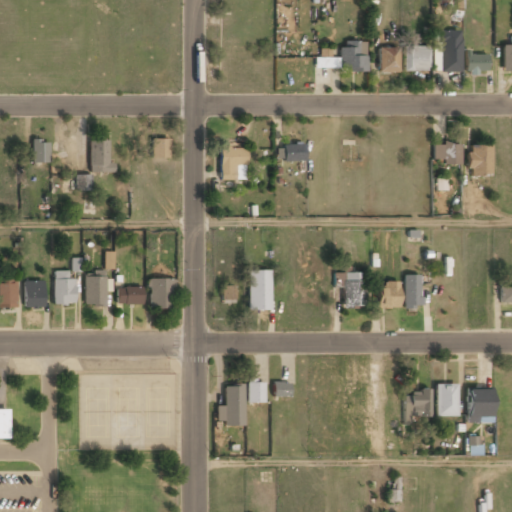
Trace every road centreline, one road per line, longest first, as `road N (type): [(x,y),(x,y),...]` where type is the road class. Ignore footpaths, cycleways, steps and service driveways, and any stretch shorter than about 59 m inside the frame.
road 1 (residential): [(511,105),(0,106)]
road 2 (residential): [(511,345),(0,345)]
road 3 (residential): [(195,511),(195,0)]
